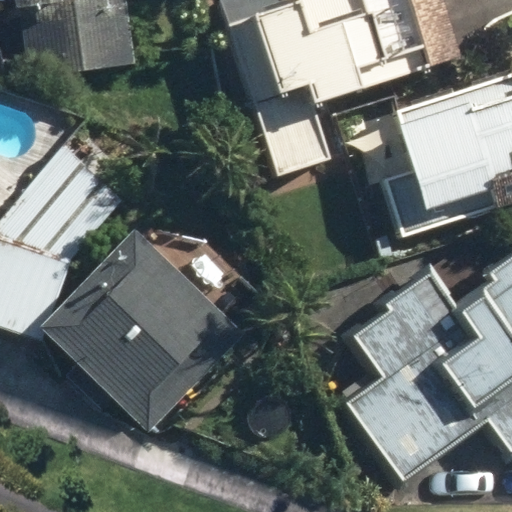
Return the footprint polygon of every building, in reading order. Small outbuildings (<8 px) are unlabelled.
[(0,0),(0,21),(11,20),(17,74),(44,71),(46,82),(123,74),(114,0),(0,0)] [(306,113),(376,92),(448,70),(426,0),(228,0),(210,6),(265,184),(322,166),(306,113)] [(511,55),(505,54),(499,80),(385,115),(390,133),(381,136),(393,176),(373,182),(392,244),(511,206),(511,55)] [(118,238),(46,312),(25,334),(35,343),(64,371),(57,379),(95,415),(102,407),(136,439),(229,343),(118,238)] [(368,381),(334,407),(395,488),(476,428),(501,461),(511,453),(511,246),(477,273),(461,252),(443,265),(440,261),(424,273),(421,269),(369,307),(374,314),(338,340),(368,381)] [(25,334),(46,312),(61,271),(0,249),(0,337),(33,349),(35,343),(25,334)]
